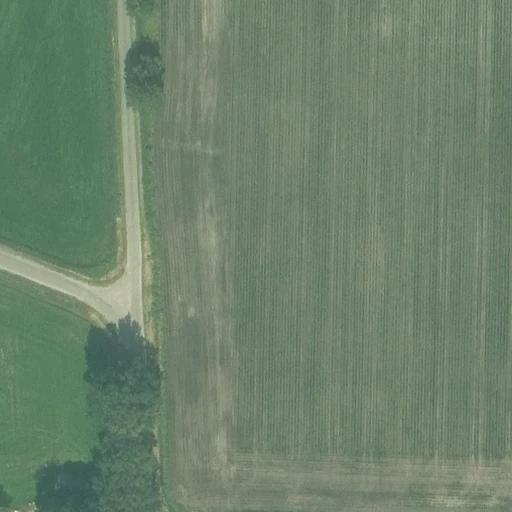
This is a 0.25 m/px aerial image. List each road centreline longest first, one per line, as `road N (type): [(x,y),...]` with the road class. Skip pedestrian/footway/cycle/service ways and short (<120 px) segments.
road 1 (unclassified): [(140,313),(128,0)]
road 2 (unclassified): [(147,511),(140,313)]
road 3 (unclassified): [(140,313),(0,258)]
